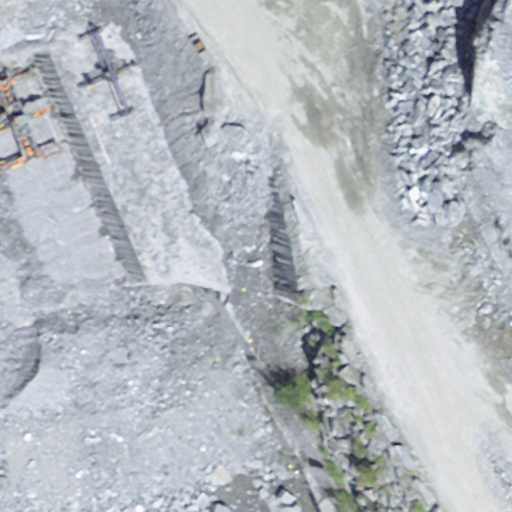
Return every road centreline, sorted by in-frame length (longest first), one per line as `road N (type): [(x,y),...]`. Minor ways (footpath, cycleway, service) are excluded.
road 1 (track): [(492,511),(382,290),(356,260),(251,189),(0,106)]
road 2 (track): [(356,260),(406,35),(389,0)]
